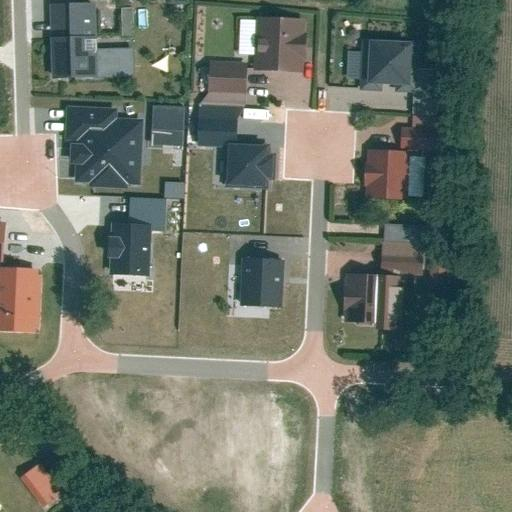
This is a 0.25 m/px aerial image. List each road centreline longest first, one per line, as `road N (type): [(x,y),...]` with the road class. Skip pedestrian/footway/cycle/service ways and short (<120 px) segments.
road 1 (residential): [(62,361),(304,358),(313,343),(316,124)]
road 2 (residential): [(16,0),(21,161),(66,235),(72,260),(62,361)]
